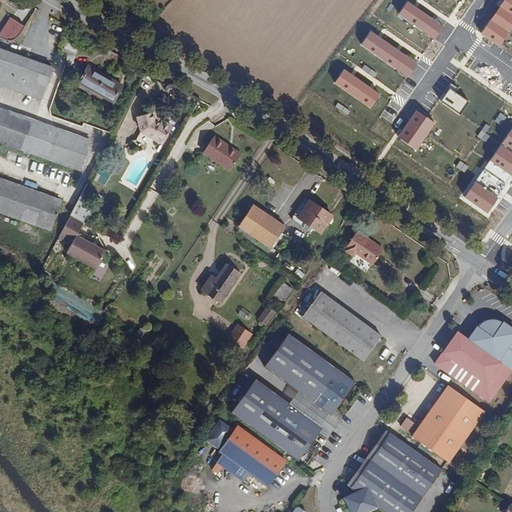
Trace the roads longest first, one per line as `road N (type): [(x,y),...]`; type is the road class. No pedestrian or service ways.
road 1 (tertiary): [(481,262),(229,95),(52,0)]
road 2 (unknown): [(0,166),(62,194),(81,184),(97,150),(88,136),(43,119),(56,67),(36,49),(47,0)]
road 3 (residential): [(331,511),(326,480),(481,262)]
